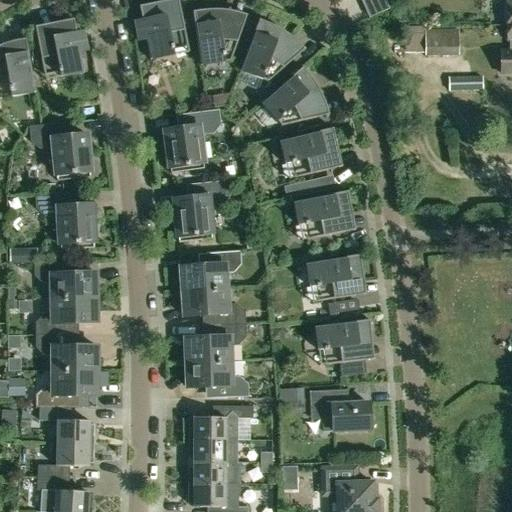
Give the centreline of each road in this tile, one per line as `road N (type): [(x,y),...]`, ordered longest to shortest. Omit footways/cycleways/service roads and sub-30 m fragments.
road 1 (residential): [(137,511),(140,307),(104,0)]
road 2 (residential): [(395,236),(418,511)]
road 3 (residential): [(395,236),(365,84),(337,21),(312,0)]
